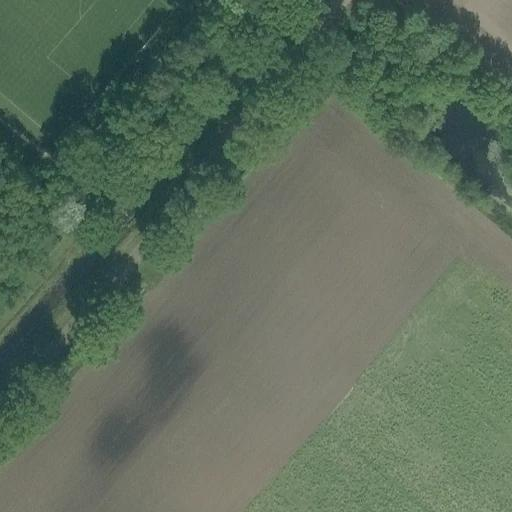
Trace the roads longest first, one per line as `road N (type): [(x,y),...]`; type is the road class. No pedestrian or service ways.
road 1 (unclassified): [(0,392),(334,0)]
road 2 (track): [(511,104),(391,0)]
